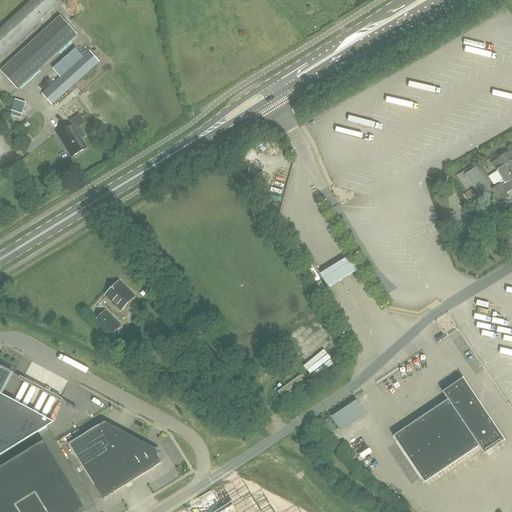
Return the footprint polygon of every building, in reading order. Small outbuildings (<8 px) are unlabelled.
[(33,0),(0,29),(0,57),(59,4),(55,0),(33,0)] [(77,35),(60,17),(1,72),(18,90),(77,35)] [(42,94),(51,104),(99,62),(90,51),(42,94)] [(80,127),(75,130),(72,124),(57,133),(72,157),(86,148),(81,139),(85,137),(80,127)] [(329,288),(357,270),(349,258),(320,275),(329,288)] [(122,310),(135,297),(119,282),(106,294),(122,310)] [(111,336),(121,326),(105,311),(95,321),(111,336)] [(167,350),(175,347),(170,335),(162,337),(167,350)] [(12,374),(2,368),(0,369),(0,456),(54,423),(1,394),(12,374)] [(485,454),(505,440),(463,378),(443,392),(448,399),(393,436),(425,483),(480,446),(485,454)] [(357,401),(332,418),(340,431),(366,415),(357,401)] [(123,437),(121,433),(113,428),(110,431),(106,424),(106,423),(104,423),(68,445),(103,500),(114,494),(113,493),(129,483),(160,464),(152,451),(154,450),(143,444),(136,449),(132,442),(134,440),(126,435),(123,437)] [(85,511),(86,511),(43,442),(0,469),(0,511),(85,511)] [(274,511),(270,506),(261,511),(250,493),(231,505),(232,506),(223,511),(222,511),(274,511)]
